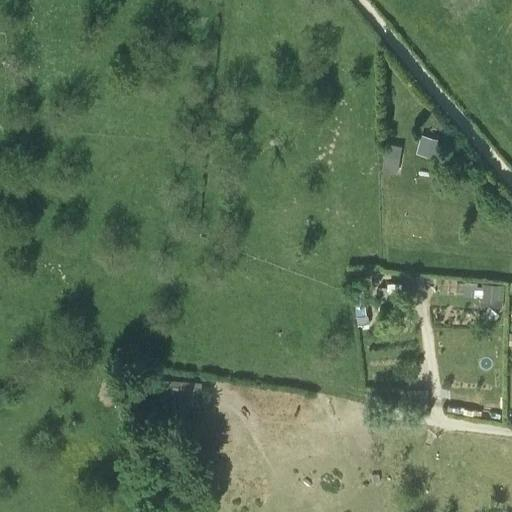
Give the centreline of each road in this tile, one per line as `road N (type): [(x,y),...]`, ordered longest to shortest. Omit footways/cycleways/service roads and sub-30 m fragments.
road 1 (track): [(511,181),(359,0)]
road 2 (track): [(367,412),(511,430)]
